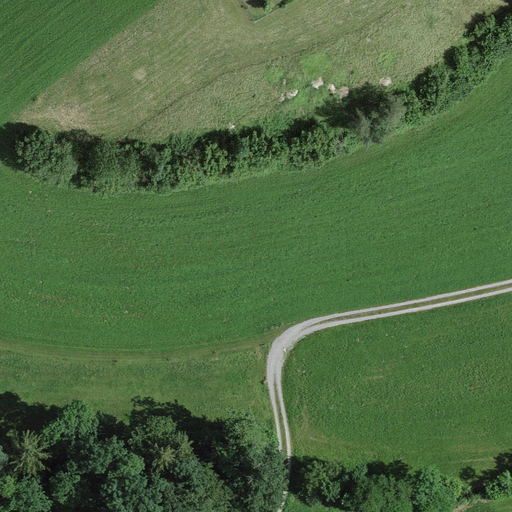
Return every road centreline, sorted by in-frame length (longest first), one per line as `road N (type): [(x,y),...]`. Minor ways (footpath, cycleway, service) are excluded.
road 1 (track): [(511,280),(290,337),(275,361),(272,389),(282,459),(275,511)]
road 2 (track): [(290,337),(178,352),(57,353),(0,344)]
